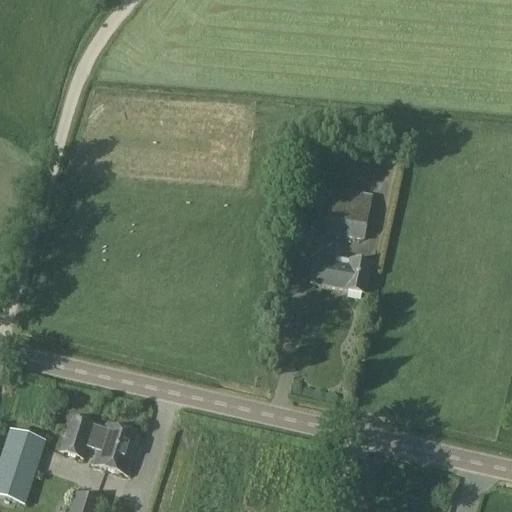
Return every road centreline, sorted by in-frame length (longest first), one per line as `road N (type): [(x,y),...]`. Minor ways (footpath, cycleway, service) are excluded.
road 1 (residential): [(511,470),(0,353)]
road 2 (unknown): [(0,331),(83,74),(133,0)]
